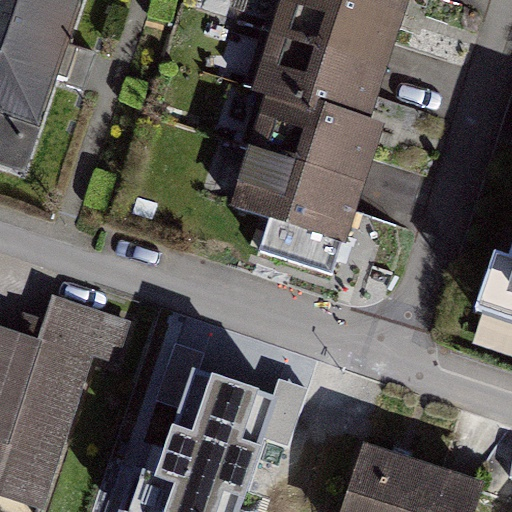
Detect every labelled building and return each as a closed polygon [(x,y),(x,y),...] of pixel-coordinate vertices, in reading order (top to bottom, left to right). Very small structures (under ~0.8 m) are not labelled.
[(0,0),(0,172),(24,181),(65,61),(85,0),(0,0)] [(358,0),(276,0),(266,35),(391,72),(405,25),(408,15),(358,0)] [(358,0),(408,15),(410,8),(412,0),(358,0)] [(266,35),(249,92),(374,130),(376,122),(391,72),(266,35)] [(249,92),(231,150),(356,187),(372,136),(374,130),(249,92)] [(231,150),(214,207),(339,245),(342,234),(356,187),(231,150)] [(511,222),(475,327),(511,339),(511,222)] [(100,350),(0,316),(0,478),(51,496),(100,350)] [(233,511),(262,427),(183,401),(146,511),(233,511)] [(469,511),(475,493),(373,461),(356,511),(469,511)]
